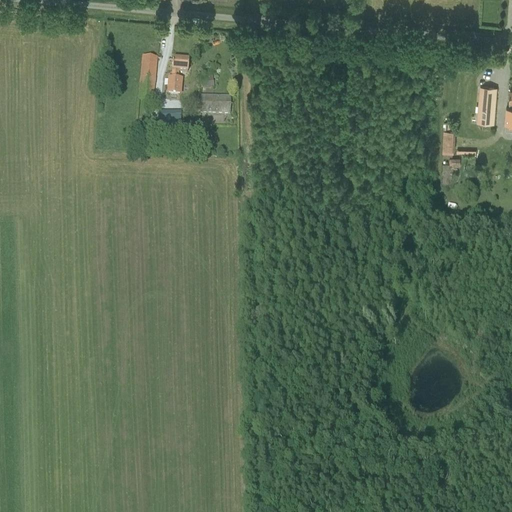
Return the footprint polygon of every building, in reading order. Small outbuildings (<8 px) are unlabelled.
[(153,102),(157,59),(142,57),(138,100),(153,102)] [(187,73),(188,61),(172,60),(171,72),(172,72),(171,79),(169,79),(168,94),(180,95),(181,80),(178,80),(178,73),(187,73)] [(199,78),(200,89),(213,87),(211,77),(199,78)] [(494,125),(496,89),(480,87),(478,123),(494,125)] [(230,115),(230,98),(200,96),(200,114),(230,115)] [(180,127),(180,113),(158,113),(158,127),(180,127)]
